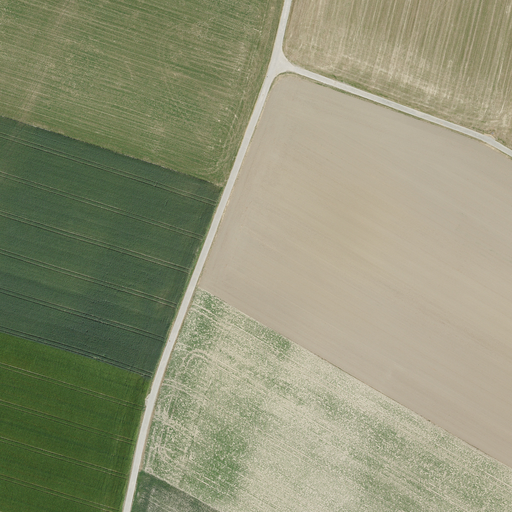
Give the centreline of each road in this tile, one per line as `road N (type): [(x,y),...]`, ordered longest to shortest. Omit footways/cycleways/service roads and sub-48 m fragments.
road 1 (track): [(277,64),(153,395),(127,511)]
road 2 (track): [(511,153),(277,64)]
